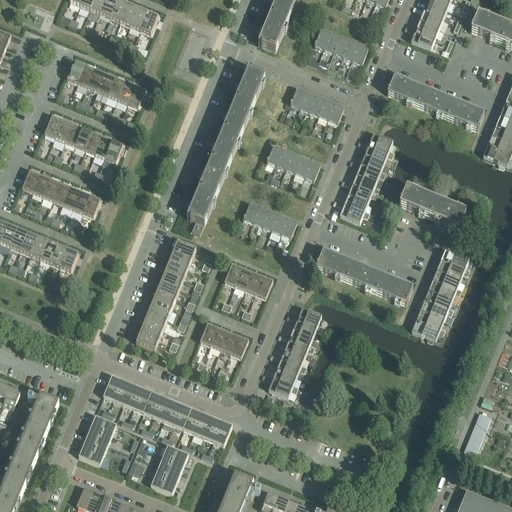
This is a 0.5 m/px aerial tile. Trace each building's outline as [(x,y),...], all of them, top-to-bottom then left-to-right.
[(80,11),(84,0),(72,0),(69,7),(80,11)] [(96,0),(84,0),(80,11),(90,16),(96,0)] [(105,0),(96,0),(90,16),(100,20),(108,1),(105,0)] [(298,0),(278,0),(270,19),(287,26),(298,0)] [(379,0),(368,0),(366,5),(376,9),(379,0)] [(390,0),(379,0),(376,9),(385,12),(390,0)] [(440,0),(430,0),(428,6),(447,14),(451,4),(440,0)] [(118,5),(108,1),(100,20),(110,24),(118,5)] [(110,24),(120,28),(128,9),(118,5),(110,24)] [(428,6),(424,14),(423,16),(443,24),(447,14),(428,6)] [(138,13),(128,9),(120,28),(130,32),(138,13)] [(130,32),(140,36),(148,17),(138,13),(130,32)] [(423,16),(423,18),(419,26),(439,34),(443,24),(423,16)] [(158,22),(148,17),(140,36),(151,40),(158,22)] [(471,35),(501,48),(507,31),(478,18),(472,31),(471,32),(472,33),(471,35)] [(270,19),(258,49),(261,50),(261,51),(262,52),(262,51),(275,56),(287,26),(270,19)] [(419,26),(416,34),(415,36),(435,44),(439,34),(419,26)] [(501,48),(511,52),(511,32),(507,31),(501,48)] [(324,55),(331,39),(321,34),(316,47),(315,47),(315,48),(314,51),(324,55)] [(0,35),(0,47),(7,50),(11,40),(0,35)] [(415,36),(414,38),(411,47),(431,55),(435,44),(415,36)] [(334,59),(340,42),(331,39),(324,55),(334,59)] [(343,62),(349,46),(340,42),(334,59),(343,62)] [(352,66),(358,50),(349,46),(343,62),(352,66)] [(361,70),(368,54),(358,50),(352,66),(361,70)] [(74,66),(67,84),(77,89),(85,70),(74,66)] [(95,74),(85,70),(77,89),(87,93),(95,74)] [(95,74),(87,93),(97,97),(105,78),(95,74)] [(251,75),(248,74),(236,103),(253,110),(265,81),(253,75),(251,74),(251,75)] [(115,82),(105,78),(97,97),(107,101),(115,82)] [(107,101),(117,105),(125,87),(115,82),(107,101)] [(424,94),(403,85),(394,82),(389,94),(388,94),(388,96),(387,99),(417,111),(424,94)] [(135,91),(125,87),(117,105),(127,109),(135,91)] [(135,91),(127,109),(138,114),(146,95),(135,91)] [(300,114),(307,98),(297,93),(292,105),(291,105),(290,107),(291,107),(290,110),(300,114)] [(454,106),(447,103),(424,94),(417,111),(447,123),(454,106)] [(316,101),(307,98),(300,114),(309,118),(316,101)] [(325,105),(316,101),(309,118),(319,121),(325,105)] [(236,103),(224,133),(241,140),(253,110),(236,103)] [(334,109),(325,105),(319,121),(328,125),(334,109)] [(447,123),(477,135),(478,133),(479,133),(480,131),(479,131),(484,118),(454,106),(447,123)] [(344,113),(334,109),(328,125),(337,129),(344,113)] [(511,114),(504,112),(500,122),(511,126),(511,114)] [(52,120),(44,139),(55,143),(63,125),(52,120)] [(511,126),(500,122),(495,132),(511,138),(511,126)] [(73,129),(63,125),(55,143),(65,147),(73,129)] [(73,129),(65,147),(75,152),(83,133),(73,129)] [(511,138),(495,132),(491,141),(511,149),(511,138)] [(93,137),(83,133),(75,152),(85,156),(93,137)] [(224,133),(211,163),(228,170),(241,140),(224,133)] [(93,137),(85,156),(95,160),(103,141),(93,137)] [(390,156),(393,148),(377,142),(373,140),(369,149),(369,151),(392,160),(394,157),(390,156)] [(113,145),(103,141),(95,160),(105,164),(113,145)] [(511,149),(491,141),(487,151),(511,161),(511,149)] [(113,145),(105,164),(116,168),(123,150),(113,145)] [(277,171),(283,155),(273,151),(268,163),(267,165),(268,165),(267,167),(277,171)] [(369,151),(368,153),(364,161),(384,169),(387,162),(391,164),(392,160),(369,151)] [(485,158),(483,162),(485,163),(507,172),(510,164),(511,165),(511,161),(487,151),(485,158)] [(283,155),(277,171),(286,175),(293,159),(283,155)] [(295,179),(302,163),(293,159),(286,175),(295,179)] [(364,161),(361,169),(360,171),(384,180),(385,177),(381,176),(384,169),(364,161)] [(211,163),(199,193),(216,200),(228,170),(211,163)] [(311,166),(302,163),(295,179),(304,182),(311,166)] [(314,186),(320,170),(311,166),(304,182),(314,186)] [(360,171),(360,173),(356,181),(376,189),(379,182),(383,184),(384,180),(360,171)] [(30,175),(22,194),(33,198),(40,179),(30,175)] [(40,179),(33,198),(43,202),(50,183),(40,179)] [(356,181),(353,189),(352,191),(376,200),(377,197),(373,196),(376,189),(356,181)] [(50,183),(43,202),(52,206),(60,188),(50,183)] [(63,210),(70,192),(60,188),(52,206),(63,210)] [(352,191),(351,193),(348,201),(368,209),(371,202),(375,204),(376,200),(352,191)] [(72,214),(80,196),(70,192),(63,210),(72,214)] [(403,211),(429,222),(437,205),(406,192),(401,205),(400,205),(400,206),(400,207),(399,210),(403,211)] [(199,193),(187,223),(189,224),(189,225),(191,226),(191,225),(196,227),(204,230),(216,200),(199,193)] [(83,219),(90,200),(80,196),(72,214),(83,219)] [(90,200),(83,219),(93,223),(101,204),(90,200)] [(348,201),(345,209),(344,211),(368,220),(369,217),(365,215),(368,209),(348,201)] [(429,222),(455,232),(460,234),(461,231),(461,232),(462,230),(461,230),(467,217),(437,205),(429,222)] [(260,212),(250,208),(245,220),(244,220),(243,222),(244,222),(243,224),(253,228),(260,212)] [(344,211),(343,213),(340,221),(359,229),(362,222),(367,223),(368,220),(344,211)] [(269,216),(260,212),(253,228),(262,232),(269,216)] [(269,216),(262,232),(272,236),(278,220),(269,216)] [(288,224),(278,220),(272,236),(281,240),(288,224)] [(290,244),(297,227),(288,224),(281,240),(290,244)] [(200,239),(204,230),(196,227),(192,236),(200,239)] [(18,234),(8,230),(0,249),(10,253),(18,234)] [(18,234),(10,253),(20,257),(28,238),(18,234)] [(38,242),(28,238),(20,257),(30,261),(38,242)] [(38,242),(30,261),(40,265),(48,246),(38,242)] [(58,250),(48,246),(40,265),(50,269),(58,250)] [(173,257),(192,265),(196,254),(177,246),(173,257)] [(58,250),(50,269),(60,273),(68,255),(58,250)] [(78,259),(68,255),(60,273),(71,277),(78,259)] [(353,268),(351,267),(323,256),(318,268),(317,268),(316,270),(317,270),(316,273),(346,285),(353,268)] [(466,273),(467,270),(469,265),(445,256),(440,266),(468,278),(470,274),(466,273)] [(173,257),(169,267),(188,275),(192,265),(173,257)] [(440,266),(436,276),(460,286),(463,279),(467,281),(468,278),(440,266)] [(165,277),(184,285),(188,275),(169,267),(165,277)] [(383,280),(381,279),(353,268),(346,285),(376,297),(383,280)] [(232,269),(224,287),(235,292),(243,273),(232,269)] [(253,277),(243,273),(235,292),(245,296),(253,277)] [(460,286),(436,276),(432,286),(460,298),(462,294),(458,293),(460,286)] [(165,277),(161,287),(180,295),(184,285),(165,277)] [(253,277),(245,296),(255,300),(263,281),(253,277)] [(408,305),(409,302),(413,292),(383,280),(376,297),(406,310),(407,307),(408,307),(408,305)] [(273,285),(263,281),(255,300),(265,304),(273,285)] [(432,286),(428,296),(452,306),(455,299),(459,301),(460,298),(432,286)] [(157,297),(175,305),(180,295),(161,287),(157,297)] [(452,306),(428,296),(424,306),(452,318),(453,314),(449,313),(452,306)] [(157,297),(152,307),(171,315),(175,305),(157,297)] [(424,306),(420,316),(444,326),(447,319),(451,321),(452,318),(424,306)] [(171,315),(152,307),(148,317),(167,325),(171,315)] [(302,314),(298,323),(297,325),(322,335),(323,332),(318,330),(321,322),(319,321),(320,319),(314,317),(313,319),(306,316),(302,314)] [(416,326),(444,338),(445,334),(441,333),(444,326),(420,316),(416,326)] [(148,317),(144,327),(163,335),(167,325),(148,317)] [(297,325),(296,327),(293,335),(313,343),(316,336),(320,338),(322,335),(297,325)] [(413,332),(412,337),(417,339),(436,346),(439,339),(443,341),(444,338),(416,326),(413,332)] [(144,327),(140,337),(159,345),(163,335),(144,327)] [(200,347),(210,351),(218,333),(207,328),(200,347)] [(228,337),(218,333),(210,351),(220,355),(228,337)] [(293,335),(290,343),(289,345),(313,355),(315,351),(310,350),(313,343),(293,335)] [(140,337),(136,348),(155,355),(159,345),(140,337)] [(238,341),(228,337),(220,355),(230,360),(238,341)] [(249,345),(238,341),(230,360),(241,364),(249,345)] [(289,345),(288,347),(285,355),(305,363),(307,356),(312,358),(313,355),(289,345)] [(285,355),(282,363),(281,365),(305,375),(307,371),(302,370),(305,363),(285,355)] [(281,365),(280,367),(277,375),(296,383),(299,376),(304,378),(305,375),(281,365)] [(277,375),(274,383),(273,385),(297,395),(298,391),(294,390),(296,383),(277,375)] [(511,378),(504,375),(502,383),(509,385),(511,378)] [(122,385),(112,381),(103,402),(114,406),(122,385)] [(132,389),(122,385),(114,406),(124,410),(132,389)] [(273,385),(272,387),(268,395),(288,403),(291,396),(296,398),(297,395),(273,385)] [(10,393),(0,389),(0,408),(3,410),(10,393)] [(142,393),(132,389),(124,410),(134,414),(142,393)] [(21,397),(10,393),(3,410),(14,414),(21,397)] [(152,397),(142,393),(134,414),(144,418),(152,397)] [(162,401),(152,397),(144,418),(154,422),(162,401)] [(32,403),(29,402),(27,406),(33,408),(37,409),(0,499),(0,511),(16,511),(59,409),(40,401),(34,399),(32,403)] [(172,405),(162,401),(154,422),(164,427),(172,405)] [(484,401),(481,410),(491,414),(492,413),(497,416),(500,408),(495,406),(484,401)] [(182,409),(172,405),(164,427),(174,431),(182,409)] [(192,414),(182,409),(174,431),(184,435),(192,414)] [(202,418),(192,414),(184,435),(194,439),(202,418)] [(491,422),(480,417),(464,456),(475,461),(491,422)] [(212,422),(202,418),(194,439),(204,443),(212,422)] [(112,440),(117,430),(95,421),(91,431),(112,440)] [(222,426),(212,422),(204,443),(214,447),(222,426)] [(224,451),(233,430),(222,426),(214,447),(224,451)] [(87,441),(108,450),(112,440),(91,431),(87,441)] [(504,432),(501,439),(507,441),(510,435),(504,432)] [(87,441),(83,451),(104,460),(108,450),(87,441)] [(499,443),(497,448),(504,451),(506,445),(499,443)] [(189,459),(167,450),(163,461),(184,469),(189,459)] [(83,451),(79,462),(100,470),(104,460),(83,451)] [(184,469),(163,461),(159,471),(180,479),(184,469)] [(159,471),(155,481),(176,489),(180,479),(159,471)] [(221,511),(243,511),(249,497),(254,499),(259,501),(261,496),(257,495),(259,491),(253,488),(234,480),(221,511)] [(155,481),(151,491),(172,500),(176,489),(155,481)] [(76,511),(79,511),(86,511),(93,497),(84,493),(76,511)] [(506,511),(466,496),(459,511),(506,511)] [(97,511),(102,501),(93,497),(86,511),(97,511)] [(274,511),(278,503),(268,499),(262,511),(274,511)] [(97,511),(108,511),(112,505),(102,501),(97,511)] [(286,511),(288,507),(278,503),(274,511),(286,511)]
